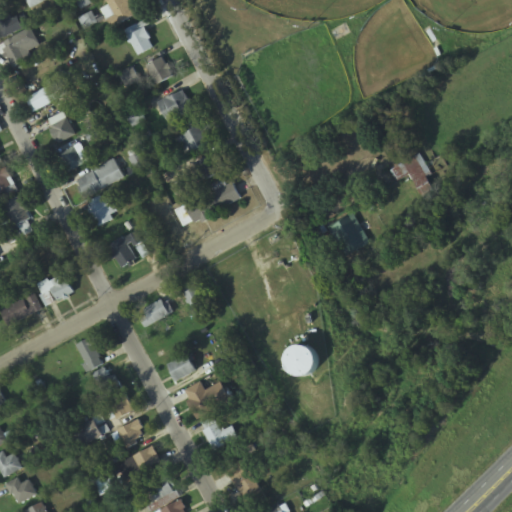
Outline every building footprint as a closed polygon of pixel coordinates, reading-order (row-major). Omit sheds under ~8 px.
[(0,37),(30,29),(26,16),(11,20),(10,15),(0,17),(0,37)] [(156,50),(145,24),(126,31),(137,57),(156,50)] [(15,69),(29,62),(23,51),(39,42),(31,29),(2,46),(15,69)] [(174,78),(163,59),(148,68),(158,87),(174,78)] [(70,94),(61,80),(30,101),(38,114),(70,94)] [(159,105),(170,126),(195,112),(184,92),(159,105)] [(51,129),(59,147),(77,138),(69,120),(51,129)] [(211,145),(201,127),(178,139),(188,158),(211,145)] [(61,155),(69,173),(91,164),(83,145),(61,155)] [(204,184),(225,173),(216,156),(196,166),(204,184)] [(431,175),(421,156),(392,171),(398,183),(412,176),(424,197),(434,192),(426,177),(431,175)] [(126,180),(117,162),(77,182),(86,200),(126,180)] [(0,172),(0,195),(16,186),(6,169),(0,172)] [(180,200),(198,190),(191,178),(173,189),(180,200)] [(243,204),(237,187),(177,209),(184,226),(243,204)] [(3,207),(19,240),(36,232),(20,199),(3,207)] [(119,219),(113,200),(90,207),(97,227),(119,219)] [(350,256),(370,246),(356,216),(335,227),(350,256)] [(141,262),(138,256),(146,253),(139,235),(111,245),(120,270),(141,262)] [(76,294),(64,273),(38,288),(49,309),(76,294)] [(183,291),(195,310),(210,300),(198,281),(183,291)] [(43,311),(35,295),(4,311),(12,327),(43,311)] [(139,315),(147,330),(174,314),(166,300),(139,315)] [(96,350),(103,346),(97,336),(77,348),(92,373),(105,365),(96,350)] [(295,350),(295,378),(313,378),(313,350),(295,350)] [(198,373),(190,356),(169,367),(177,384),(198,373)] [(106,401),(123,392),(115,376),(98,385),(106,401)] [(189,401),(198,421),(214,414),(204,394),(189,401)] [(135,413),(128,396),(105,406),(113,423),(135,413)] [(104,438),(96,421),(77,430),(85,447),(104,438)] [(149,438),(139,422),(119,433),(128,450),(149,438)] [(240,440),(233,428),(223,434),(218,425),(204,433),(217,454),(240,440)] [(0,448),(9,443),(0,429),(0,448)] [(164,465),(154,448),(120,467),(130,485),(164,465)] [(0,455),(0,471),(4,480),(23,471),(16,455),(8,459),(5,453),(0,455)] [(248,501),(261,494),(246,464),(229,473),(237,489),(240,487),(248,501)] [(151,511),(152,511),(180,499),(169,477),(141,490),(151,511)] [(31,482),(21,486),(20,481),(9,484),(16,506),(37,499),(31,482)] [(163,511),(187,511),(183,503),(163,511)]
